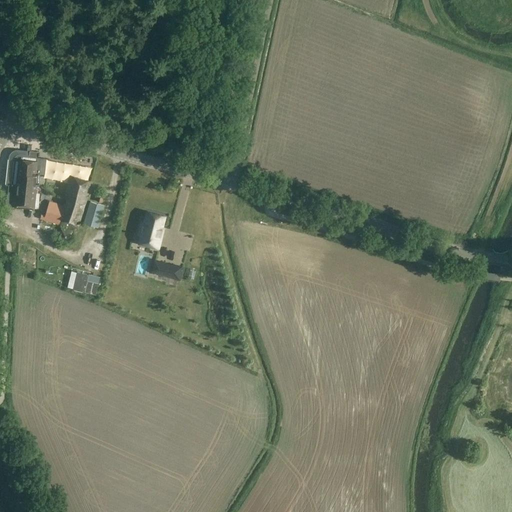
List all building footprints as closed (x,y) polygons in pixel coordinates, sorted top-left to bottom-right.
[(9,158),(8,170),(6,182),(10,185),(9,192),(8,198),(6,198),(6,202),(5,205),(22,207),(39,209),(39,201),(40,193),(38,193),(36,193),(36,189),(37,186),(38,186),(39,181),(39,177),(38,177),(38,175),(38,173),(39,173),(40,173),(40,169),(40,165),(39,165),(37,164),(38,156),(38,152),(35,151),(31,151),(31,148),(31,146),(28,145),(28,148),(28,151),(23,150),(18,150),(17,150),(15,150),(14,151),(13,151),(12,152),(11,153),(10,154),(10,155),(9,156),(9,157),(9,158)] [(71,175),(65,198),(66,199),(64,205),(50,201),(44,220),(58,224),(58,223),(79,229),(89,192),(88,192),(91,181),(71,175)] [(83,224),(99,228),(102,216),(105,205),(90,201),(83,224)] [(161,228),(164,216),(148,212),(145,222),(142,221),(139,235),(142,236),(149,237),(148,239),(149,239),(148,245),(158,248),(162,233),(160,232),(161,228)] [(71,242),(73,231),(62,228),(59,240),(70,243),(71,242)] [(164,276),(167,263),(155,260),(152,273),(164,276)] [(88,275),(77,272),(73,289),(96,295),(98,284),(87,281),(88,275)]
